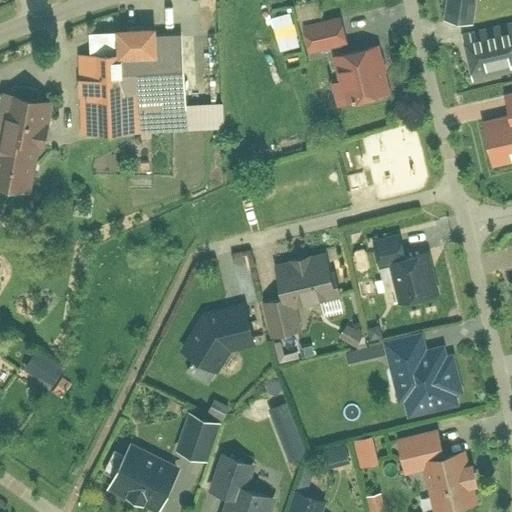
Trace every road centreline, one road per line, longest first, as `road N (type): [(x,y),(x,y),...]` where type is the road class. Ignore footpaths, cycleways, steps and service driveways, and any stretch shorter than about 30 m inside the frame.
road 1 (residential): [(456,186),(203,250)]
road 2 (residential): [(406,0),(456,186)]
road 3 (residential): [(466,226),(511,398)]
